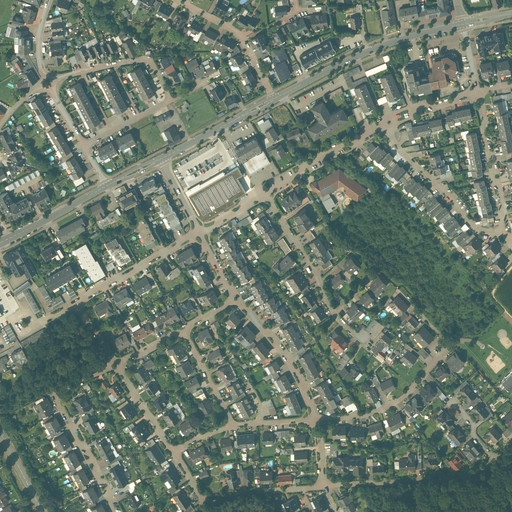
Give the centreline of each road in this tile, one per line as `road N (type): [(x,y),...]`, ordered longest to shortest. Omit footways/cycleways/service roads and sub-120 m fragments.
road 1 (residential): [(115,511),(56,399),(114,364)]
road 2 (secondary): [(284,93),(389,42),(462,24)]
road 3 (residential): [(324,487),(458,478),(493,460)]
road 4 (residential): [(506,230),(479,229),(398,149),(388,122)]
road 5 (residential): [(236,296),(297,375),(314,419)]
road 6 (residential): [(74,303),(200,232)]
road 7 (residential): [(437,359),(390,404),(314,419)]
road 8 (residential): [(265,193),(388,122)]
road 9 (residential): [(506,230),(478,91)]
road 10 (residential): [(274,98),(243,39),(179,0)]
road 11 (residential): [(335,314),(265,193)]
road 12 (secondary): [(161,158),(274,98)]
